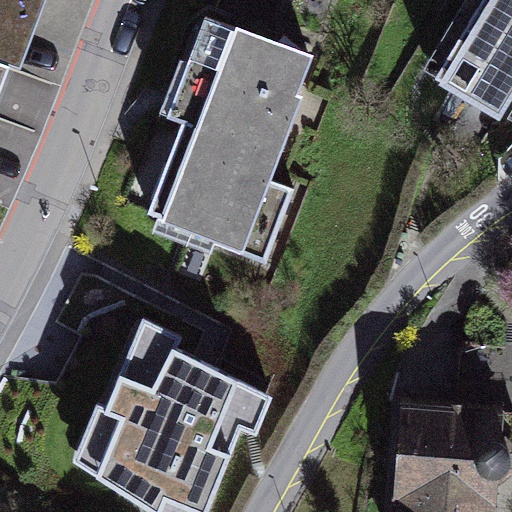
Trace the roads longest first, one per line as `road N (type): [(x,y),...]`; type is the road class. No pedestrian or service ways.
road 1 (residential): [(511,206),(431,262),(380,325),(266,511)]
road 2 (residential): [(0,337),(98,165),(159,0)]
